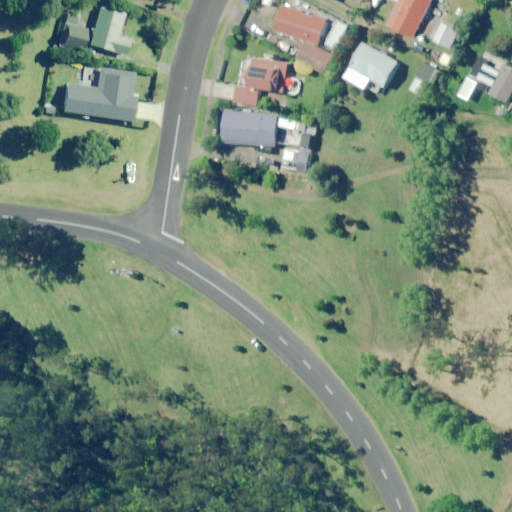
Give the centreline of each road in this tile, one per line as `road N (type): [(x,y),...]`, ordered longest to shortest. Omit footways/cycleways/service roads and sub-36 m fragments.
road 1 (tertiary): [(152,248),(217,288),(312,371),(340,402),(400,511)]
road 2 (residential): [(211,0),(187,65),(162,232),(152,248)]
road 3 (tertiary): [(152,248),(84,226),(0,216)]
